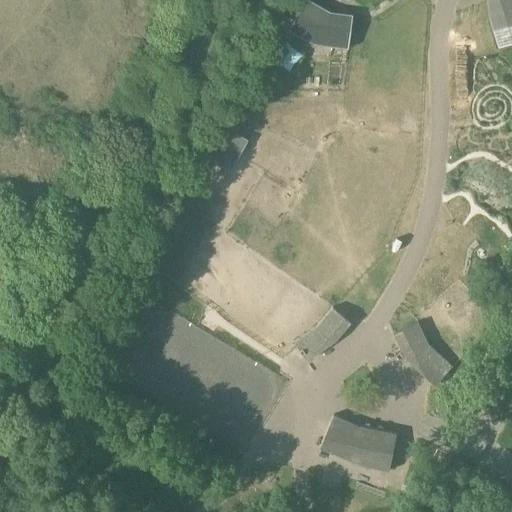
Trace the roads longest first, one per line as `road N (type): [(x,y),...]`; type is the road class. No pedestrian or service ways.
road 1 (residential): [(451,0),(439,31),(441,156),(414,266),(384,317),(307,382)]
road 2 (residential): [(462,438),(307,382)]
